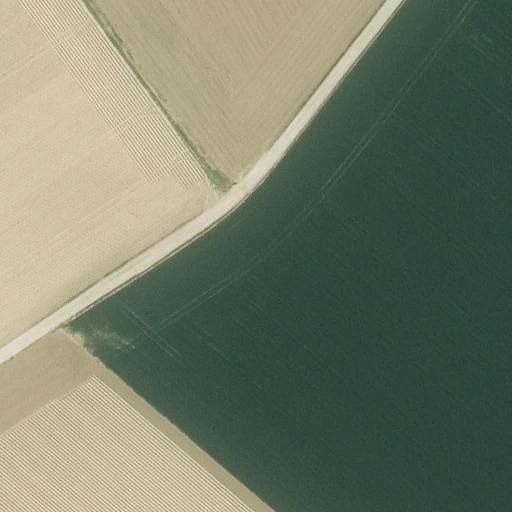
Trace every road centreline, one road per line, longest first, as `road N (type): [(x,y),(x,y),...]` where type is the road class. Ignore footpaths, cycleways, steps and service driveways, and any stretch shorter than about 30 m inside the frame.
road 1 (unclassified): [(0,357),(225,207),(393,0)]
road 2 (track): [(78,0),(225,207)]
